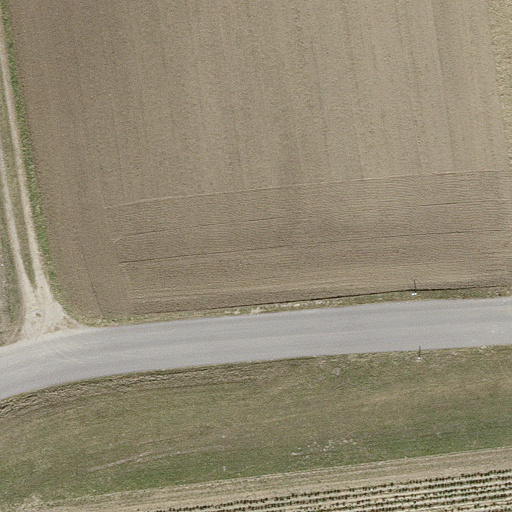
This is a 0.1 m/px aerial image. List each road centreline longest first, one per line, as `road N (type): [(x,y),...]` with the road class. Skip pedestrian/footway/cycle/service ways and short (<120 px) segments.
road 1 (unclassified): [(0,374),(44,356),(511,328)]
road 2 (track): [(44,356),(0,100)]
